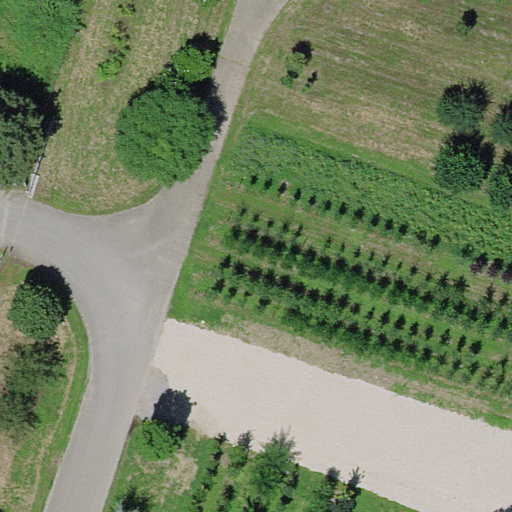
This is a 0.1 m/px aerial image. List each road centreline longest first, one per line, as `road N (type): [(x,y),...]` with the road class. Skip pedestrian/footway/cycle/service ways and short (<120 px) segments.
road 1 (track): [(261,0),(107,388),(71,511)]
road 2 (track): [(511,506),(107,388)]
